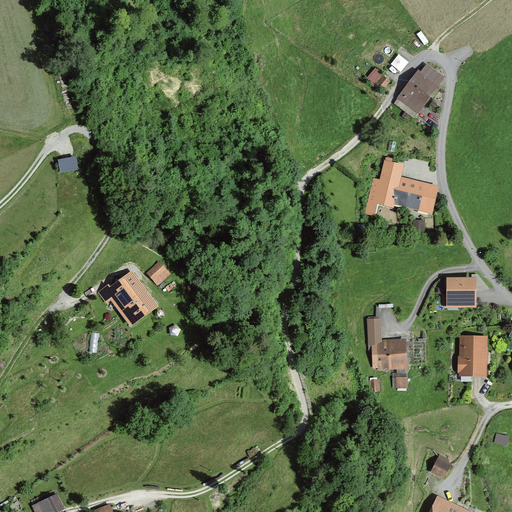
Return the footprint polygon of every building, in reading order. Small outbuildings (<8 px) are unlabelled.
[(399,54),(392,63),(402,70),(409,61),(399,54)] [(426,66),(397,105),(405,111),(406,110),(415,117),(434,92),(431,89),(440,77),(426,66)] [(383,74),(377,69),(367,81),(373,86),(383,74)] [(388,80),(383,76),(376,84),(381,88),(388,80)] [(58,172),(77,170),(75,156),(57,158),(58,172)] [(398,181),(402,166),(391,163),(391,159),(386,158),(381,181),(374,179),(366,213),(374,215),(377,203),(404,210),(405,206),(418,209),(418,210),(428,213),(434,190),(398,181)] [(420,236),(420,226),(412,226),(412,236),(420,236)] [(154,280),(165,269),(159,263),(148,273),(154,280)] [(132,326),(158,306),(149,295),(147,296),(130,273),(110,288),(108,286),(99,293),(106,303),(110,299),(122,315),(123,314),(132,326)] [(449,280),(449,301),(472,301),(472,280),(449,280)] [(161,308),(155,313),(159,319),(165,314),(161,308)] [(485,338),(462,338),(462,359),(460,359),(460,371),(470,371),(470,374),(484,375),(485,338)] [(381,364),(381,366),(404,365),(403,341),(390,342),(390,345),(381,346),(380,341),(377,341),(377,349),(372,349),(373,365),(381,364)] [(407,387),(407,378),(397,378),(397,387),(407,387)] [(509,438),(497,436),(496,444),(508,445),(509,438)] [(449,460),(440,455),(432,470),(445,476),(450,467),(446,465),(449,460)] [(46,511),(60,505),(55,495),(38,503),(42,511),(46,511)] [(448,509),(450,506),(437,500),(430,511),(463,511),(455,508),(454,511),(448,509)]
